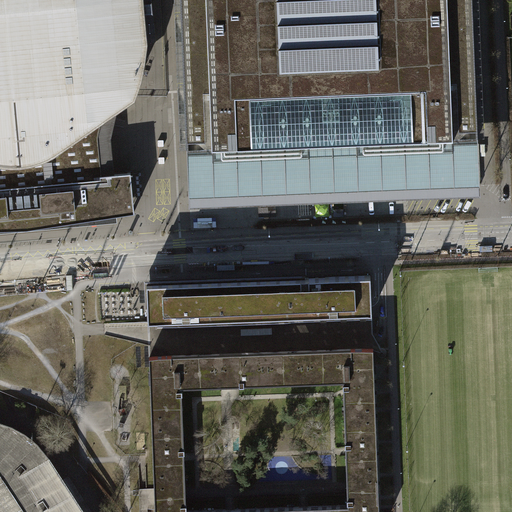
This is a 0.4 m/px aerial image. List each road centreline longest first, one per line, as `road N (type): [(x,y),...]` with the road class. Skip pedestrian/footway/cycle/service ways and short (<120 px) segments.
road 1 (tertiary): [(0,267),(385,240)]
road 2 (unclassified): [(396,511),(385,240)]
road 3 (unclassified): [(496,0),(506,235)]
road 4 (tertiary): [(385,240),(506,235)]
